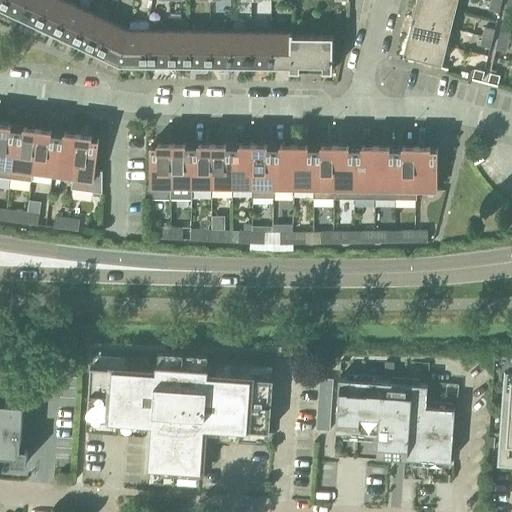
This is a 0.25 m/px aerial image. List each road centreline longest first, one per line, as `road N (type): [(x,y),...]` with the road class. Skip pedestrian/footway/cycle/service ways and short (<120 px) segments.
road 1 (residential): [(362,93),(126,95),(0,81)]
road 2 (secondary): [(301,278),(0,243)]
road 3 (secondary): [(0,273),(301,278)]
road 4 (secondary): [(301,278),(511,262)]
road 5 (residential): [(511,128),(362,93)]
